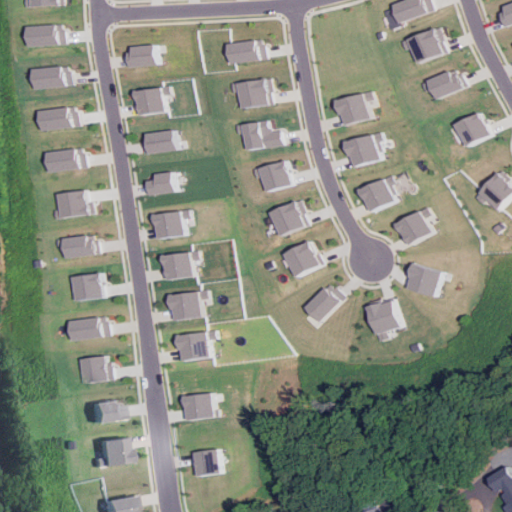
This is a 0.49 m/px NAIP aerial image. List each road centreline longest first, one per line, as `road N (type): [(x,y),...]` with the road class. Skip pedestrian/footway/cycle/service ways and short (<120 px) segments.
road 1 (residential): [(173,511),(105,14)]
road 2 (residential): [(299,3),(320,144),(363,254)]
road 3 (residential): [(312,0),(105,14),(104,0)]
